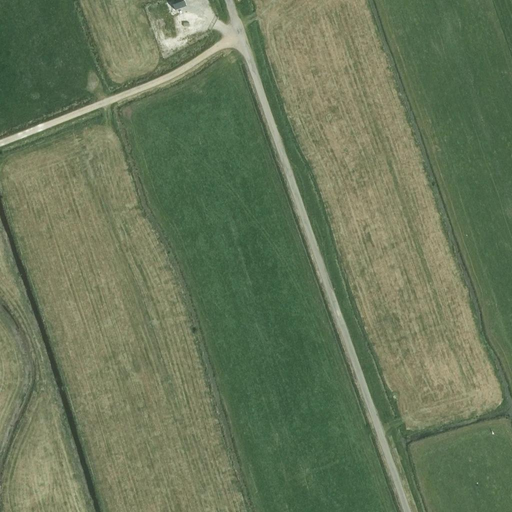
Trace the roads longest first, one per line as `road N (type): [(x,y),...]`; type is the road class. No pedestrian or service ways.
road 1 (unclassified): [(410,511),(229,0)]
road 2 (track): [(0,145),(163,83),(240,36)]
